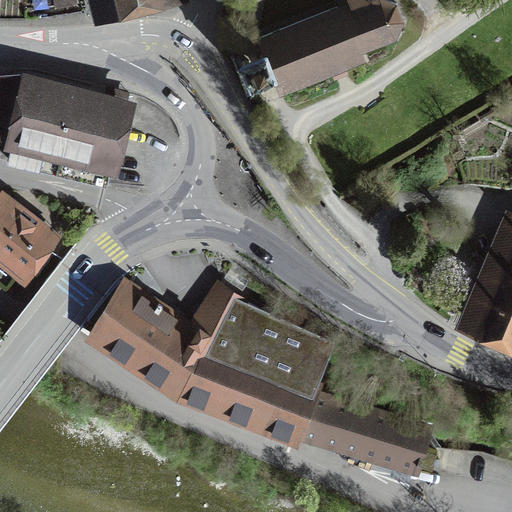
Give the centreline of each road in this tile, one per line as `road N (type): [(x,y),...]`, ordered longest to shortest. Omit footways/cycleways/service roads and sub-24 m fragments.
road 1 (residential): [(443,350),(310,222),(178,36)]
road 2 (tertiary): [(443,350),(374,321),(277,257),(179,210)]
road 3 (tertiary): [(179,210),(112,249),(82,278),(0,384)]
road 4 (tertiary): [(179,210),(197,163),(189,117),(142,69),(88,46)]
road 5 (unclassified): [(0,170),(179,210)]
